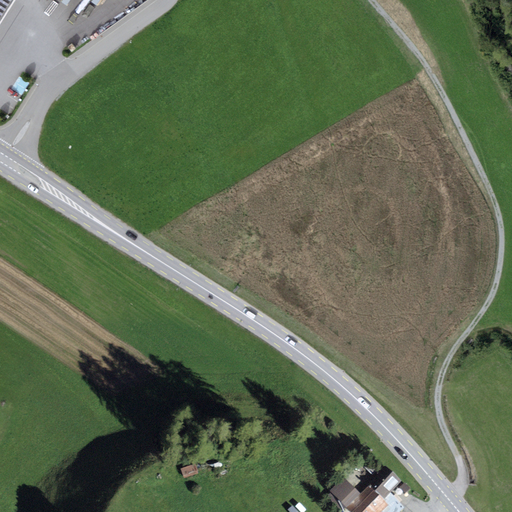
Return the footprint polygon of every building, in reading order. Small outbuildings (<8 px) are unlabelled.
[(0,0),(0,23),(14,0),(0,0)] [(120,3),(61,44),(71,58),(130,16),(120,3)] [(196,455),(182,458),(184,470),(198,467),(196,455)] [(401,485),(386,470),(368,487),(384,503),(390,496),(401,485)] [(359,497),(343,481),(330,495),(345,510),(359,497)] [(384,503),(368,487),(359,497),(345,510),(347,511),(400,511),(404,509),(390,496),(384,503)]
